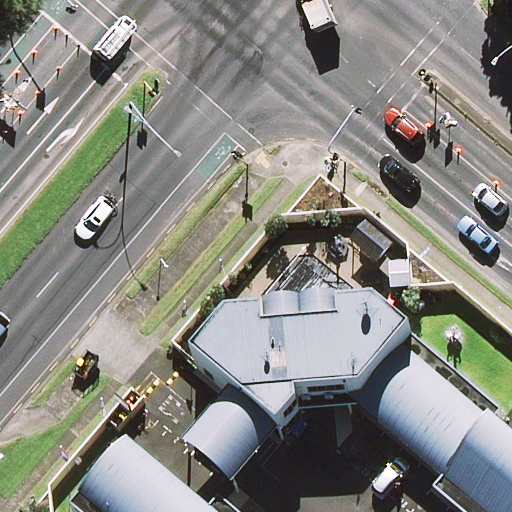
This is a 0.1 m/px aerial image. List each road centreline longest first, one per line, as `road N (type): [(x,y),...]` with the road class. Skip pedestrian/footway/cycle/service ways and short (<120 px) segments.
road 1 (secondary): [(272,34),(0,361)]
road 2 (primary): [(511,220),(272,34)]
road 3 (secondary): [(0,139),(118,0)]
road 4 (primary): [(398,0),(511,91)]
